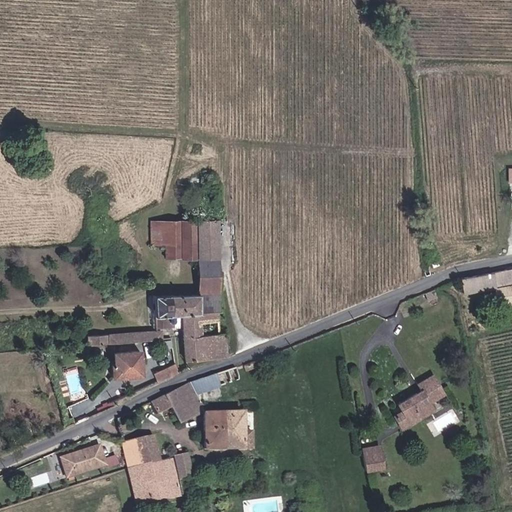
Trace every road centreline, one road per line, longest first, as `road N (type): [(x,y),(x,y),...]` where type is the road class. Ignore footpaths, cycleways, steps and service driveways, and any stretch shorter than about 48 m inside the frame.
road 1 (tertiary): [(511,256),(469,265),(230,358),(0,463)]
road 2 (track): [(149,254),(142,222),(190,168),(221,166),(230,306),(254,349)]
